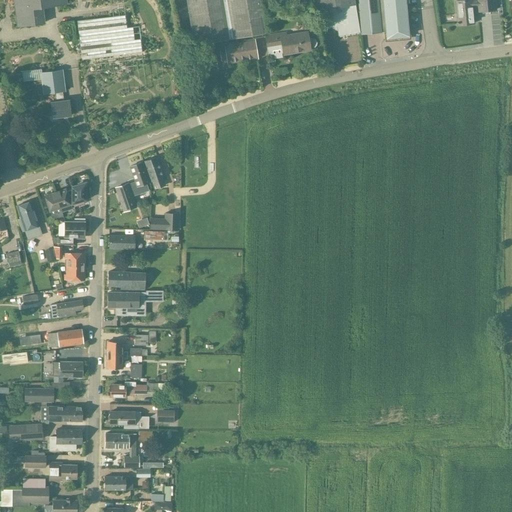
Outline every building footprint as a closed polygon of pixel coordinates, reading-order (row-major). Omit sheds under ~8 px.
[(42,8),(66,5),(65,0),(13,0),(17,26),(44,23),(42,8)] [(84,72),(102,70),(105,95),(106,108),(184,98),(179,60),(173,61),(167,10),(165,0),(111,0),(113,16),(77,21),(84,72)] [(360,32),(355,4),(354,0),(186,0),(194,45),(264,33),(259,0),(258,0),(314,0),(316,10),(322,9),(325,28),(337,26),(339,36),(360,32)] [(358,0),(361,34),(386,32),(387,40),(409,38),(407,14),(405,0),(358,0)] [(477,0),(478,1),(472,1),(471,0),(465,0),(456,1),(458,25),(474,24),(473,8),(478,7),(479,12),(496,10),(494,0),(477,0)] [(283,49),(284,54),(310,50),(310,48),(313,48),(314,47),(316,46),(316,45),(317,43),(317,42),(316,41),(315,39),(314,38),(313,37),(311,38),(310,38),(308,38),(308,33),(286,36),(286,33),(272,35),(266,36),(268,46),(269,49),(272,51),(283,49)] [(360,36),(341,38),(344,61),(362,59),(360,36)] [(228,63),(258,59),(255,39),(225,43),(228,63)] [(44,94),(56,92),(57,102),(51,103),(53,118),(71,115),(69,101),(64,102),(62,92),(65,91),(62,70),(42,73),(41,69),(21,71),(23,81),(42,79),(44,94)] [(151,182),(164,177),(156,157),(144,161),(151,182)] [(115,188),(124,212),(137,207),(133,196),(150,191),(147,183),(149,183),(142,162),(130,166),(135,182),(129,184),(128,183),(115,188)] [(72,187),(72,190),(72,203),(74,207),(84,204),(83,200),(85,199),(85,187),(85,186),(84,185),(83,184),(82,184),(73,187),(72,187)] [(72,207),(67,192),(66,189),(55,193),(62,212),(73,208),(72,207)] [(53,219),(63,216),(62,212),(55,193),(45,196),(53,219)] [(48,228),(40,231),(38,227),(40,226),(31,202),(17,207),(21,219),(18,220),(22,232),(25,231),(28,239),(41,235),(43,241),(44,241),(45,246),(53,244),(48,228)] [(179,230),(179,213),(164,213),(164,218),(150,218),(150,229),(179,230)] [(58,237),(58,245),(75,245),(75,236),(85,236),(85,219),(75,219),(75,222),(65,222),(64,237),(58,237)] [(144,240),(168,240),(168,231),(144,231),(144,240)] [(135,249),(135,236),(110,235),(109,248),(135,249)] [(53,249),(45,250),(48,262),(56,260),(53,249)] [(19,251),(6,254),(8,263),(17,261),(18,263),(21,262),(19,251)] [(67,266),(84,266),(84,254),(67,254),(67,266)] [(84,266),(67,266),(67,279),(84,279),(84,266)] [(145,289),(145,272),(109,272),(108,286),(120,286),(120,289),(145,289)] [(146,301),(162,301),(162,290),(146,290),(146,301)] [(108,307),(139,307),(139,293),(108,293),(108,307)] [(24,305),(38,303),(37,294),(22,296),(24,305)] [(82,301),(50,305),(52,318),(75,315),(74,311),(83,309),(82,301)] [(83,343),(81,330),(57,333),(59,346),(59,347),(83,343)] [(57,333),(48,334),(49,347),(59,346),(57,333)] [(29,335),(30,344),(40,343),(39,334),(29,335)] [(135,335),(135,345),(148,345),(148,335),(135,335)] [(107,355),(128,355),(128,351),(123,351),(123,342),(107,341),(107,355)] [(129,355),(147,356),(147,349),(142,349),(142,348),(130,348),(129,355)] [(43,371),(43,354),(31,354),(30,370),(43,371)] [(128,355),(107,355),(107,368),(122,369),(123,358),(128,358),(128,355)] [(83,376),(83,362),(53,362),(52,376),(83,376)] [(130,364),(130,377),(141,377),(142,364),(130,364)] [(132,393),(147,394),(147,386),(132,385),(126,385),(110,385),(110,396),(125,396),(125,393),(132,393)] [(147,394),(158,394),(158,385),(147,385),(147,386),(147,394)] [(24,402),(53,402),(54,388),(24,388),(24,402)] [(82,407),(48,407),(48,421),(82,421),(82,407)] [(108,420),(110,421),(110,423),(135,423),(135,411),(110,411),(110,414),(109,414),(108,415),(108,416),(108,417),(108,419),(108,420)] [(157,422),(173,422),(174,411),(157,411),(157,422)] [(42,423),(18,425),(9,425),(10,442),(43,439),(42,423)] [(82,444),(82,430),(56,429),(56,437),(50,437),(50,450),(75,450),(75,444),(82,444)] [(139,442),(152,442),(152,432),(139,431),(139,442)] [(105,447),(135,447),(135,433),(106,433),(105,447)] [(46,456),(25,455),(25,467),(46,468),(46,456)] [(50,480),(62,480),(62,478),(77,478),(77,465),(59,465),(59,463),(50,463),(50,480)] [(136,477),(150,477),(150,468),(136,468),(136,477)] [(132,476),(105,476),(105,489),(132,489),(132,476)] [(49,486),(22,486),(22,490),(11,489),(11,506),(29,506),(29,504),(49,504),(49,486)] [(164,486),(164,501),(172,501),(173,486),(164,486)] [(11,506),(11,489),(1,489),(1,506),(11,506)] [(76,511),(77,500),(53,500),(53,505),(44,505),(44,511),(76,511)]
